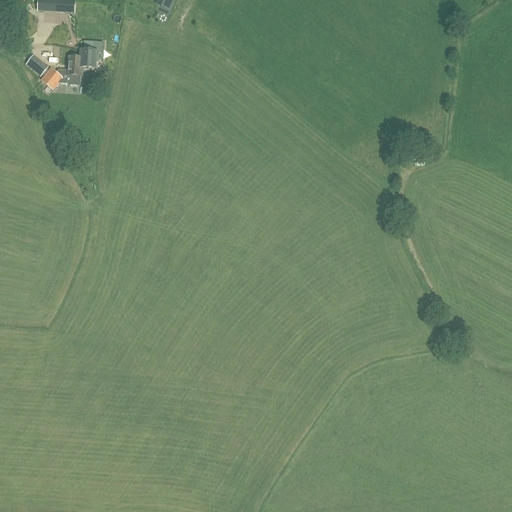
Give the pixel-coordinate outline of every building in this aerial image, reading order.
[(62,0),(61,13),(74,13),(75,1),(62,0)] [(106,21),(106,12),(99,12),(99,6),(85,5),(84,27),(76,27),(75,41),(97,42),(98,21),(106,21)] [(81,59),(80,68),(82,68),(95,69),(96,52),(99,52),(100,44),(84,43),(84,51),(81,51),(81,59)] [(69,58),(69,74),(68,85),(80,86),(81,77),(82,77),(82,68),(80,68),(81,59),(69,58)] [(50,70),(42,81),(53,91),(58,85),(62,80),(56,75),(50,70)]
